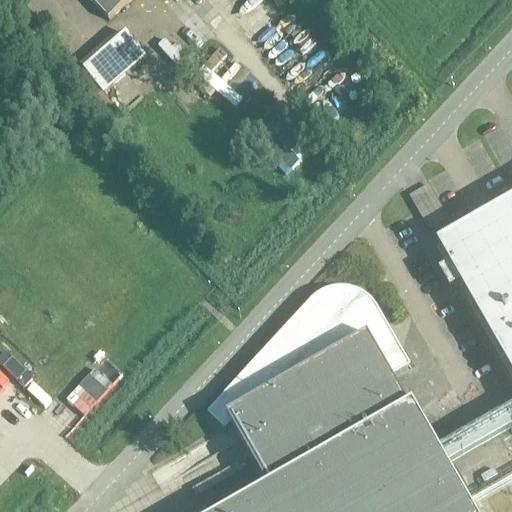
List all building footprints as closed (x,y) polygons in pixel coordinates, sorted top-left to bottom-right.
[(0,0),(0,16),(23,44),(41,27),(16,0),(0,0)] [(87,0),(108,22),(132,0),(87,0)] [(120,30),(117,33),(79,66),(100,90),(141,54),(120,30)] [(511,414),(483,431),(439,455),(445,465),(488,440),(511,426),(511,205),(437,248),(450,270),(439,276),(450,295),(461,289),(511,378),(511,414)] [(230,427),(268,493),(235,511),(471,511),(468,505),(470,504),(456,479),(454,480),(445,465),(439,455),(414,410),(410,413),(391,380),(392,379),(389,375),(388,375),(380,362),(401,352),(378,311),(371,303),(362,296),(352,292),(341,291),(330,292),(320,297),(312,303),(207,417),(225,433),(230,427)]
